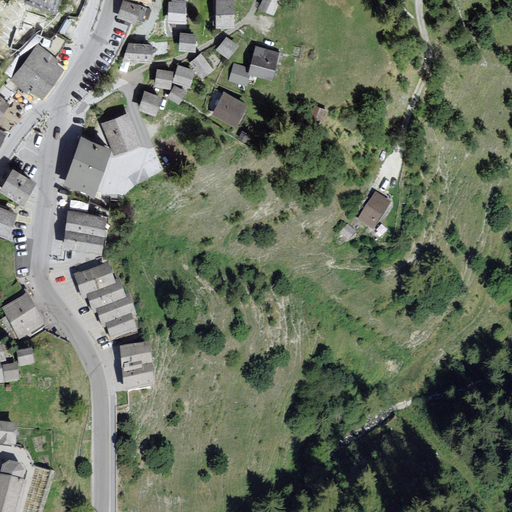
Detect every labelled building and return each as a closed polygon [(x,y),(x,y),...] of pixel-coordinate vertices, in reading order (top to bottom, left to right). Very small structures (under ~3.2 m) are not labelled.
[(3,0),(0,0),(0,24),(14,12),(3,0)] [(63,0),(26,0),(26,1),(60,12),(63,0)] [(234,26),(233,0),(214,0),(215,26),(234,26)] [(282,1),(279,0),(263,0),(260,11),(275,17),(282,1)] [(145,8),(126,2),(120,19),(139,25),(145,8)] [(185,5),(170,4),(170,19),(185,20),(185,5)] [(193,49),(194,35),(181,34),(180,49),(193,49)] [(241,47),(229,39),(219,52),(232,60),(241,47)] [(280,51),(255,45),(249,66),(234,62),(229,81),(247,86),(251,72),(273,78),(280,51)] [(67,66),(39,46),(13,82),(41,102),(67,66)] [(149,61),(150,47),(130,46),(126,60),(149,61)] [(216,71),(203,55),(193,64),(206,80),(216,71)] [(197,74),(182,67),(175,84),(190,90),(197,74)] [(175,73),(159,71),(158,88),(174,89),(175,73)] [(189,93),(177,86),(170,98),(182,104),(189,93)] [(165,98),(147,92),(141,111),(159,116),(165,98)] [(253,106),(228,94),(216,117),(242,129),(253,106)] [(0,98),(0,119),(10,106),(0,98)] [(334,113),(318,107),(315,117),(331,123),(334,113)] [(130,114),(106,124),(119,155),(143,145),(130,114)] [(115,150),(84,138),(68,182),(99,193),(115,150)] [(40,182),(15,168),(3,191),(27,204),(40,182)] [(397,206),(380,196),(363,223),(381,234),(397,206)] [(17,213),(0,207),(0,235),(8,238),(17,213)] [(112,216),(72,211),(69,232),(110,236),(112,216)] [(110,236),(69,232),(67,251),(108,255),(110,236)] [(121,292),(114,267),(78,278),(85,302),(91,300),(121,292)] [(128,290),(121,292),(91,300),(95,313),(101,312),(132,303),(128,290)] [(46,328),(29,297),(2,311),(20,343),(46,328)] [(132,303),(101,312),(106,330),(111,329),(138,321),(142,319),(137,301),(132,303)] [(138,321),(111,329),(115,344),(143,336),(138,321)] [(159,349),(126,352),(128,375),(161,372),(159,349)] [(35,352),(19,354),(21,370),(37,368),(35,352)] [(4,368),(6,386),(21,384),(18,366),(4,368)] [(161,372),(128,375),(130,396),(163,393),(161,372)] [(22,429),(0,425),(0,448),(19,451),(22,429)] [(20,481),(23,469),(18,463),(8,460),(2,464),(0,469),(0,511),(16,511),(25,482),(20,481)]
